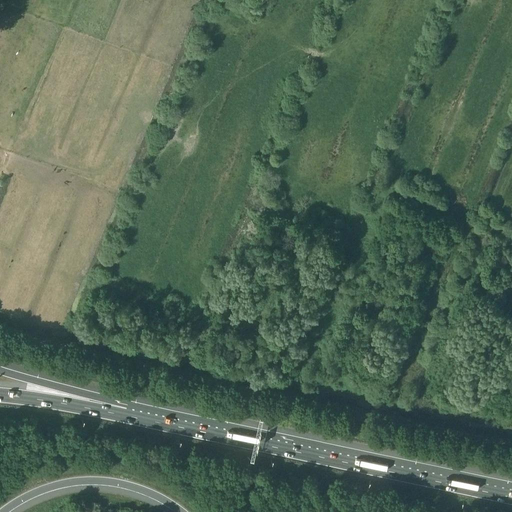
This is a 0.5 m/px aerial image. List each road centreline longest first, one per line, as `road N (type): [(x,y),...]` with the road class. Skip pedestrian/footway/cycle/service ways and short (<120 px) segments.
road 1 (motorway): [(511,497),(126,416)]
road 2 (motorway): [(4,511),(83,481),(152,492),(183,511)]
road 3 (motorway): [(126,416),(0,371)]
road 4 (motorway): [(126,416),(0,395)]
